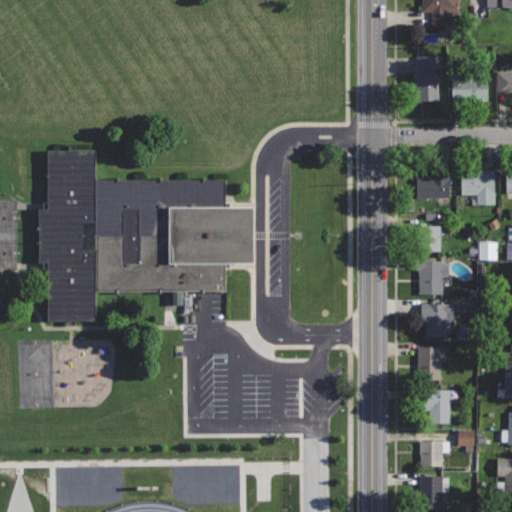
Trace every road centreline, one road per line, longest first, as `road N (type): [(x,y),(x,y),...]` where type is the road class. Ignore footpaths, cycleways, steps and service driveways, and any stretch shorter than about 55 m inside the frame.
road 1 (residential): [(375,0),(374,511)]
road 2 (residential): [(511,134),(374,137)]
